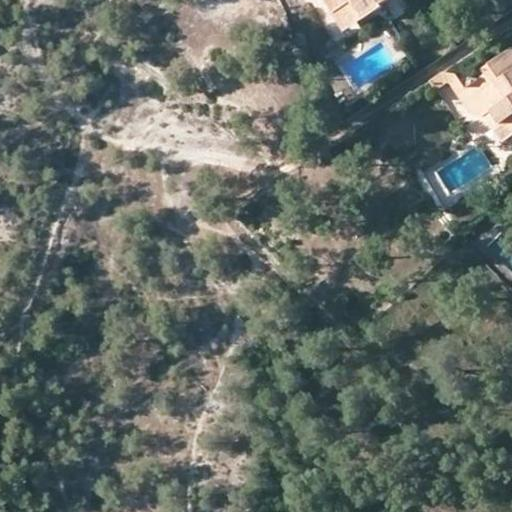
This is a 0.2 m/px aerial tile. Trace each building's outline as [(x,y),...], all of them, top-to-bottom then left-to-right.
[(325,0),(345,31),(384,7),(382,4),(388,0),(325,0)] [(502,121),(511,135),(511,134),(511,51),(482,71),(485,76),(478,80),(469,78),(468,89),(465,90),(475,104),(487,108),(496,121),(502,121)] [(440,70),(426,79),(431,88),(444,80),(453,74),(440,70)] [(453,74),(444,80),(447,82),(457,96),(465,90),(453,74)] [(465,90),(457,96),(469,115),(487,120),(502,142),(511,135),(502,121),(496,121),(487,108),(475,104),(465,90)]
